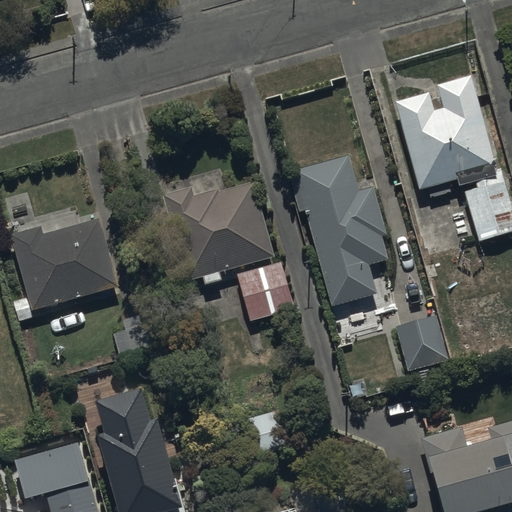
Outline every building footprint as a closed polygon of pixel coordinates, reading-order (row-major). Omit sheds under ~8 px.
[(430,89),(395,98),(420,186),(428,184),(431,194),(451,188),(449,180),(460,177),(478,238),(511,228),(511,197),(502,161),(496,162),(471,74),(438,83),(441,92),(431,95),(430,89)] [(305,207),(332,302),(376,289),(369,262),(388,257),(381,233),(387,232),(372,181),(358,185),(348,152),(293,167),(295,174),(290,176),(299,209),(305,207)] [(188,278),(274,253),(253,179),(219,188),(218,185),(194,191),(192,184),(163,192),(188,278)] [(32,306),(118,283),(99,215),(44,230),(42,223),(12,231),(32,306)] [(294,306),(281,259),(237,271),(250,318),(294,306)] [(113,331),(120,355),(156,345),(146,309),(123,315),(127,328),(113,331)] [(437,312),(395,323),(408,368),(449,357),(437,312)] [(136,370),(92,381),(100,413),(94,415),(117,506),(127,504),(129,511),(184,511),(171,461),(170,461),(154,397),(144,399),(136,370)] [(288,437),(279,406),(243,417),(253,447),(288,437)] [(511,417),(488,424),(491,433),(466,440),(462,424),(421,435),(429,464),(433,463),(446,511),(453,511),(511,495),(511,417)] [(0,499),(0,511),(94,511),(96,500),(75,430),(8,450),(18,486),(40,479),(48,506),(0,499)] [(256,511),(322,511),(317,493),(256,511)]
